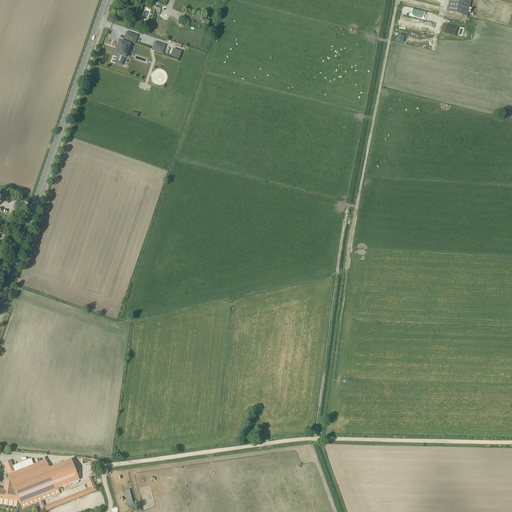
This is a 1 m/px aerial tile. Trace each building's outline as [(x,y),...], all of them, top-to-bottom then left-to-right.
[(467,16),(471,0),(450,0),(447,12),(467,16)] [(436,16),(416,10),(415,16),(434,22),(436,16)] [(186,13),(183,20),(208,28),(210,21),(186,13)] [(436,30),(462,36),(463,29),(438,24),(436,30)] [(136,37),(127,34),(125,40),(127,41),(125,44),(120,42),(117,49),(116,49),(114,55),(118,57),(117,61),(122,63),(123,57),(125,58),(129,45),(128,45),(129,42),(134,43),(136,37)] [(164,46),(155,43),(153,50),(162,53),(164,46)] [(0,499),(19,502),(20,504),(22,509),(60,494),(58,490),(60,490),(60,488),(79,480),(71,460),(49,469),(46,460),(15,472),(11,461),(5,463),(9,474),(7,475),(9,478),(5,480),(4,489),(0,489),(0,488),(0,487),(0,499)] [(47,511),(97,491),(91,477),(87,479),(90,488),(45,506),(47,511)]
